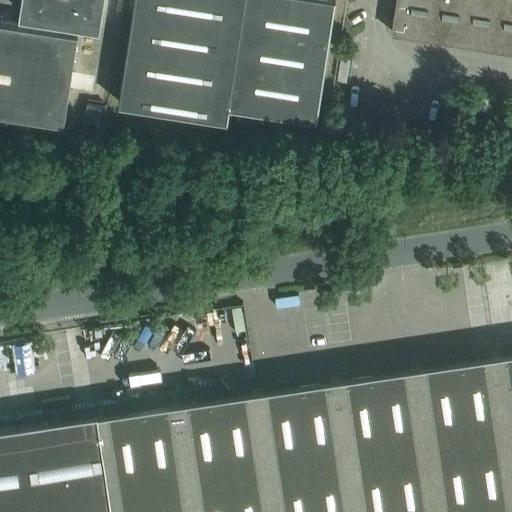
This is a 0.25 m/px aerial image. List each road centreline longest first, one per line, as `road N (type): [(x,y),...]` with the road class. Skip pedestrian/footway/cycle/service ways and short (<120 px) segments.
road 1 (unclassified): [(0,310),(511,233)]
road 2 (unknown): [(379,0),(379,31),(390,50),(511,68)]
road 3 (unknown): [(0,389),(48,375),(57,301)]
